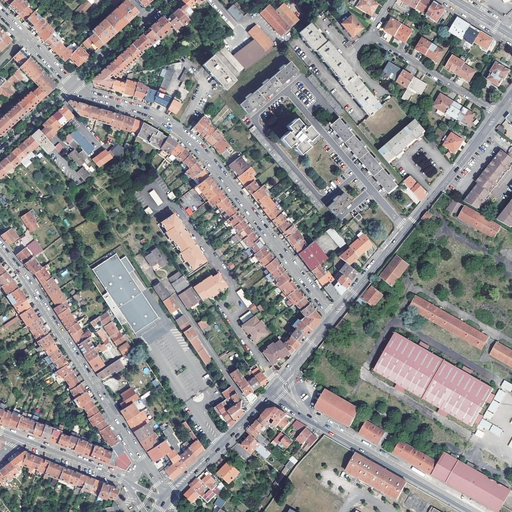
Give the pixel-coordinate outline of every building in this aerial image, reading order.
[(13,0),(9,5),(18,14),(26,6),(28,5),(23,0),(13,0)] [(79,17),(91,4),(88,0),(85,0),(74,11),(77,15),(79,17)] [(137,13),(126,0),(125,0),(116,9),(128,22),(135,15),(137,13)] [(181,0),(185,4),(189,8),(196,2),(194,0),(181,0)] [(331,8),(341,0),(330,0),(327,3),(331,8)] [(356,0),(350,0),(349,3),(371,15),(377,4),(370,0),(360,0),(359,2),(356,0)] [(403,0),(403,2),(416,9),(416,8),(421,0),(403,0)] [(432,2),(429,0),(421,0),(416,8),(427,15),(434,3),(432,2)] [(241,7),(235,1),(231,4),(237,10),(241,7)] [(427,15),(438,22),(445,10),(434,3),(427,15)] [(185,4),(179,9),(189,20),(195,15),(189,8),(185,4)] [(237,10),(231,4),(227,8),(227,9),(237,21),(242,17),(237,10)] [(299,21),(284,4),(275,11),(291,28),(299,21)] [(270,5),(261,12),(283,35),(291,28),(275,11),(270,5)] [(26,6),(18,14),(25,21),(33,13),(26,6)] [(128,22),(116,9),(104,20),(115,33),(122,27),(128,22)] [(179,9),(173,15),(182,25),(183,26),(189,20),(179,9)] [(33,13),(25,21),(31,28),(39,19),(35,16),(37,14),(34,12),(33,13)] [(182,25),(173,15),(166,21),(172,27),(175,31),(182,25)] [(341,24),(352,37),(362,28),(351,15),(341,24)] [(161,18),(156,23),(166,33),(172,27),(166,21),(163,17),(161,18)] [(449,32),(462,40),(463,37),(471,25),(458,17),(449,32)] [(39,19),(31,28),(38,34),(48,25),(41,18),(39,19)] [(392,19),(385,31),(395,37),(402,25),(392,19)] [(104,20),(91,31),(93,33),(103,44),(109,39),(115,33),(104,20)] [(404,22),(402,25),(414,32),(415,30),(404,22)] [(151,27),(150,28),(159,39),(166,33),(156,23),(151,27)] [(272,43),(255,24),(253,26),(270,45),(272,43)] [(350,71),(351,70),(343,60),(334,50),(327,41),(326,42),(318,32),(310,24),(299,33),(314,52),(315,51),(340,79),(350,71)] [(48,25),(38,34),(45,41),(54,32),(48,25)] [(407,44),(414,32),(402,25),(395,37),(400,40),(407,44)] [(479,30),(471,25),(463,37),(467,39),(466,41),(473,45),(475,43),(481,32),(479,30)] [(253,26),(247,32),(253,39),(264,51),(270,45),(253,26)] [(147,31),(143,35),(152,44),(154,47),(161,41),(159,39),(150,28),(147,31)] [(54,32),(45,41),(52,48),(58,41),(61,39),(54,32)] [(475,43),(488,51),(494,39),(488,36),(481,32),(475,43)] [(0,50),(0,51),(12,40),(5,33),(0,37),(0,50)] [(103,44),(93,33),(86,40),(91,46),(95,51),(97,49),(103,44)] [(141,36),(137,39),(146,49),(152,44),(143,35),(141,36)] [(134,43),(132,45),(140,55),(146,49),(137,39),(134,43)] [(264,51),(253,39),(233,56),(244,68),(245,69),(249,66),(257,60),(266,53),(264,51)] [(423,39),(416,50),(426,56),(432,45),(423,39)] [(58,41),(52,48),(59,55),(65,49),(58,41)] [(59,55),(64,61),(69,57),(75,51),(76,50),(70,44),(65,49),(59,55)] [(426,56),(437,63),(444,52),(433,44),(432,45),(426,56)] [(130,46),(125,51),(134,60),(140,55),(132,45),(130,46)] [(218,51),(238,73),(244,68),(233,56),(224,46),(218,51)] [(89,56),(80,47),(76,50),(75,51),(84,61),(85,60),(89,56)] [(21,50),(13,57),(21,66),(29,58),(21,50)] [(69,57),(78,66),(83,62),(84,61),(75,51),(69,57)] [(120,55),(119,57),(127,66),(134,60),(125,51),(120,55)] [(202,66),(224,91),(234,81),(213,56),(202,66)] [(118,58),(112,62),(121,72),(127,66),(119,57),(118,58)] [(453,57),(446,68),(458,75),(464,65),(465,64),(453,57)] [(20,68),(33,81),(43,71),(36,65),(29,58),(21,66),(20,68)] [(240,104),(247,114),(256,106),(273,92),(290,77),(298,71),(290,61),(286,66),(284,64),(279,69),(280,70),(268,80),(267,79),(262,83),(263,85),(252,94),(250,93),(245,97),(246,99),(240,104)] [(107,67),(106,68),(112,75),(114,78),(121,72),(112,62),(107,67)] [(180,62),(170,65),(160,88),(166,91),(175,70),(177,69),(181,70),(181,63),(180,62)] [(380,78),(384,82),(388,75),(398,81),(399,80),(404,71),(389,63),(380,78)] [(492,73),(488,80),(498,87),(503,80),(504,80),(510,71),(496,63),(491,72),(492,73)] [(458,75),(469,82),(476,72),(464,65),(458,75)] [(103,71),(92,80),(94,85),(111,90),(114,81),(109,80),(109,79),(112,75),(106,68),(103,71)] [(189,72),(186,68),(179,81),(183,83),(189,72)] [(46,95),(56,85),(49,78),(43,71),(33,81),(38,87),(46,95)] [(339,80),(343,85),(354,75),(350,71),(340,79),(339,80)] [(404,71),(399,80),(409,87),(415,78),(404,71)] [(13,74),(20,81),(23,78),(19,74),(18,74),(16,72),(13,74)] [(2,86),(11,96),(13,93),(8,87),(14,80),(20,86),(22,84),(20,81),(13,74),(6,81),(2,86)] [(312,74),(308,78),(338,114),(343,110),(312,74)] [(343,85),(369,116),(381,106),(375,99),(358,79),(354,75),(343,85)] [(402,98),(408,101),(413,93),(412,92),(414,90),(422,94),(427,85),(415,78),(409,87),(402,98)] [(123,93),(126,85),(114,81),(111,90),(123,93)] [(123,93),(134,96),(138,84),(126,81),(126,85),(123,93)] [(142,84),(138,83),(138,84),(134,96),(144,100),(144,99),(148,89),(148,88),(143,86),(142,84)] [(0,87),(0,107),(1,106),(0,104),(0,94),(2,92),(8,99),(11,96),(2,86),(0,87)] [(34,86),(29,91),(30,92),(39,101),(44,97),(46,95),(38,87),(36,89),(34,86)] [(166,91),(160,88),(158,93),(154,103),(164,108),(170,97),(165,94),(166,91)] [(148,89),(144,99),(154,103),(158,93),(148,89)] [(31,108),(39,101),(30,92),(17,104),(26,113),(31,108)] [(394,94),(381,106),(369,116),(358,126),(379,151),(416,120),(394,94)] [(434,107),(442,112),(440,114),(445,117),(447,114),(454,102),(442,95),(434,107)] [(184,102),(177,98),(175,101),(174,99),(168,109),(176,114),(184,102)] [(82,116),(83,116),(83,117),(88,118),(90,107),(69,101),(68,102),(80,116),(81,115),(82,116)] [(447,114),(457,120),(464,108),(454,102),(447,114)] [(26,113),(17,104),(4,115),(13,125),(19,119),(26,113)] [(73,115),(64,106),(63,106),(58,111),(67,121),(73,115)] [(90,107),(88,118),(97,120),(100,110),(90,107)] [(457,120),(468,126),(475,115),(464,108),(457,120)] [(97,120),(96,121),(111,126),(114,114),(100,110),(97,120)] [(55,114),(53,116),(62,126),(67,121),(58,111),(55,114)] [(110,128),(119,131),(120,129),(124,117),(114,114),(111,126),(110,128)] [(455,123),(457,120),(447,114),(445,117),(455,123)] [(4,115),(0,119),(0,136),(5,132),(13,125),(4,115)] [(47,121),(55,131),(62,126),(53,116),(48,120),(47,121)] [(135,120),(124,117),(120,129),(130,132),(131,130),(135,120)] [(209,123),(202,118),(197,124),(194,128),(200,133),(208,124),(209,123)] [(293,147),(299,155),(309,147),(306,143),(310,140),(316,135),(308,125),(303,130),(301,127),(302,126),(296,118),(286,126),(290,131),(288,132),(287,131),(280,138),(288,148),(292,144),(294,146),(293,147)] [(383,186),(390,194),(399,187),(394,181),(396,180),(392,175),(390,176),(380,165),(382,163),(377,158),(376,160),(366,148),(367,146),(363,142),(361,143),(351,132),(353,130),(349,125),(347,126),(341,119),(334,125),(332,123),(331,125),(332,127),(339,136),(354,152),(368,170),(383,186)] [(135,120),(131,130),(139,133),(143,123),(135,120)] [(426,131),(416,120),(379,151),(389,163),(398,155),(419,137),(426,131)] [(43,125),(45,128),(41,132),(48,140),(50,137),(52,139),(55,137),(53,135),(56,132),(55,131),(47,121),(43,125)] [(160,149),(167,138),(157,132),(151,128),(143,123),(139,133),(135,143),(137,144),(140,148),(148,159),(156,147),(159,150),(160,149)] [(200,133),(207,139),(215,131),(208,124),(200,133)] [(500,125),(497,128),(503,134),(506,131),(500,125)] [(223,129),(220,126),(215,130),(223,137),(226,134),(222,130),(223,129)] [(250,130),(318,209),(323,205),(254,126),(250,130)] [(47,154),(55,147),(48,140),(41,132),(38,129),(33,134),(31,136),(38,144),(47,154)] [(91,147),(92,146),(85,139),(76,129),(70,135),(69,134),(64,138),(69,144),(68,144),(73,150),(68,154),(79,167),(85,162),(84,161),(89,157),(88,155),(93,149),(91,147)] [(207,139),(213,146),(222,138),(223,137),(215,130),(215,131),(207,139)] [(444,145),(455,152),(463,141),(452,133),(444,145)] [(25,141),(23,142),(31,151),(38,144),(31,136),(25,141)] [(157,154),(164,160),(177,144),(169,138),(168,137),(167,138),(160,149),(163,151),(162,152),(159,152),(157,154)] [(213,146),(219,154),(220,153),(229,146),(222,138),(213,146)] [(19,146),(18,147),(29,159),(31,157),(32,158),(35,156),(31,151),(23,142),(19,146)] [(129,152),(116,143),(107,152),(105,150),(92,160),(98,167),(114,156),(119,161),(129,152)] [(164,160),(171,164),(178,157),(184,149),(179,145),(177,144),(164,160)] [(229,146),(220,153),(225,159),(235,151),(230,145),(229,146)] [(14,151),(12,152),(20,162),(24,166),(30,161),(29,159),(18,147),(14,151)] [(178,157),(183,162),(185,161),(190,155),(184,149),(178,157)] [(464,202),(478,209),(483,204),(484,204),(486,202),(485,201),(495,188),(496,188),(499,185),(498,185),(509,172),(509,173),(511,170),(511,169),(511,168),(511,158),(502,150),(499,153),(492,163),(486,169),(479,178),(476,182),(478,184),(471,193),(464,202)] [(7,157),(6,158),(13,166),(14,167),(20,162),(12,152),(7,157)] [(185,161),(191,168),(197,162),(190,155),(185,161)] [(229,165),(234,172),(236,171),(240,176),(250,168),(240,156),(229,165)] [(4,160),(0,163),(0,164),(6,172),(13,166),(6,158),(4,160)] [(203,170),(197,162),(191,168),(187,171),(187,172),(191,177),(192,178),(203,170)] [(94,169),(91,166),(88,168),(84,163),(82,165),(90,173),(94,169)] [(240,176),(237,177),(245,187),(253,181),(255,180),(251,175),(255,172),(251,167),(250,168),(240,176)] [(82,168),(77,173),(83,180),(89,175),(82,168)] [(203,170),(192,178),(198,185),(208,176),(203,170)] [(412,175),(405,181),(422,201),(428,194),(424,190),(412,175)] [(198,185),(196,186),(208,200),(220,191),(214,184),(208,176),(198,185)] [(245,187),(251,195),(259,188),(253,181),(245,187)] [(269,192),(263,185),(259,188),(251,195),(257,202),(266,194),(269,192)] [(208,200),(196,186),(194,188),(206,202),(208,200)] [(172,191),(167,195),(171,200),(176,197),(172,191)] [(225,197),(220,191),(208,200),(213,207),(216,204),(225,197)] [(327,207),(335,216),(344,208),(352,201),(344,192),(339,197),(338,195),(333,200),(334,201),(327,207)] [(257,202),(262,208),(271,200),(266,194),(257,202)] [(231,205),(225,197),(216,204),(222,212),(231,205)] [(446,209),(455,215),(461,204),(452,199),(446,209)] [(262,208),(267,214),(276,207),(271,200),(262,208)] [(511,203),(498,221),(511,229),(511,227),(511,203)] [(237,212),(231,205),(222,212),(221,213),(227,220),(237,212)] [(463,205),(456,217),(491,237),(498,225),(463,205)] [(267,214),(272,221),(281,213),(276,207),(267,214)] [(27,212),(18,218),(29,233),(38,227),(27,212)] [(242,219),(237,212),(227,220),(233,227),(242,219)] [(272,221),(277,227),(286,219),(281,213),(272,221)] [(165,232),(171,241),(173,240),(181,252),(179,253),(185,262),(187,261),(193,270),(206,261),(196,246),(195,248),(193,245),(195,244),(184,228),(182,230),(180,227),(182,225),(174,214),(160,223),(166,231),(165,232)] [(289,217),(286,219),(291,226),(293,225),(294,223),(289,217)] [(247,225),(242,219),(233,227),(230,229),(232,232),(235,235),(247,225)] [(291,226),(286,219),(277,227),(282,233),(291,226)] [(235,235),(232,237),(235,241),(238,239),(239,240),(241,238),(242,240),(243,239),(252,232),(247,225),(235,235)] [(282,233),(286,238),(296,229),(293,225),(291,226),(282,233)] [(327,231),(341,248),(347,243),(337,232),(332,227),(327,231)] [(13,228),(0,235),(1,237),(8,245),(19,238),(13,228)] [(286,238),(292,246),(301,238),(303,237),(296,229),(286,238)] [(243,239),(248,247),(250,246),(258,239),(252,232),(243,239)] [(358,237),(360,239),(350,247),(351,248),(358,257),(373,245),(362,233),(358,237)] [(34,240),(35,241),(43,252),(45,250),(37,238),(34,240)] [(292,246),(298,254),(307,246),(301,238),(292,246)] [(250,246),(255,253),(264,246),(258,239),(250,246)] [(35,257),(43,252),(35,241),(27,246),(35,257)] [(298,254),(312,271),(319,265),(327,259),(314,241),(307,246),(298,254)] [(254,254),(259,261),(269,253),(264,246),(255,253),(254,254)] [(25,248),(16,255),(23,265),(24,264),(33,258),(25,248)] [(351,248),(339,258),(347,263),(349,265),(358,257),(351,248)] [(145,257),(154,271),(167,262),(162,255),(161,255),(156,249),(151,252),(152,253),(145,257)] [(259,261),(264,267),(265,266),(274,259),(269,253),(259,261)] [(120,260),(116,254),(92,270),(108,293),(102,296),(122,325),(127,322),(135,333),(154,321),(159,317),(129,273),(134,270),(126,256),(120,260)] [(34,273),(42,268),(41,266),(40,267),(33,258),(24,264),(28,270),(32,275),(34,273)] [(265,266),(270,273),(279,266),(274,259),(265,266)] [(227,264),(231,270),(235,266),(231,261),(227,264)] [(380,283),(392,292),(409,270),(397,261),(380,283)] [(354,278),(356,276),(352,273),(352,271),(353,269),(349,265),(347,263),(340,271),(343,274),(351,281),(354,278)] [(312,271),(318,279),(326,273),(324,270),(323,271),(319,265),(312,271)] [(270,273),(275,279),(284,272),(279,266),(270,273)] [(38,279),(42,285),(51,279),(43,267),(42,268),(34,273),(38,279)] [(0,287),(2,286),(12,280),(6,271),(0,274),(0,287)] [(182,277),(178,272),(169,278),(172,283),(182,277)] [(273,280),(279,287),(280,286),(289,279),(284,272),(275,279),(273,280)] [(318,279),(324,287),(330,283),(334,279),(328,272),(326,273),(318,279)] [(208,297),(209,299),(216,294),(214,292),(217,290),(221,288),(223,290),(227,286),(219,274),(214,277),(213,275),(193,287),(202,300),(208,297)] [(343,274),(337,281),(338,281),(346,288),(349,285),(351,281),(343,274)] [(172,284),(177,292),(188,285),(182,276),(182,277),(172,283),(172,284)] [(46,290),(49,296),(59,290),(59,289),(52,278),(51,279),(42,285),(46,290)] [(289,279),(280,286),(287,296),(297,288),(289,279)] [(8,295),(18,288),(12,280),(2,286),(8,295)] [(346,288),(338,281),(333,287),(340,295),(342,293),(346,288)] [(159,283),(153,287),(157,293),(164,289),(159,283)] [(326,289),(335,301),(337,298),(340,295),(333,287),(330,283),(324,287),(326,289)] [(192,285),(188,288),(198,302),(191,306),(192,308),(203,301),(202,300),(193,287),(192,285)] [(285,297),(287,296),(280,286),(279,287),(277,288),(285,297)] [(14,307),(26,300),(18,288),(8,295),(6,296),(12,305),(13,305),(14,307)] [(164,289),(157,293),(162,301),(171,296),(165,288),(164,289)] [(188,309),(191,306),(198,302),(188,288),(179,295),(188,309)] [(247,307),(252,303),(241,288),(236,292),(247,307)] [(287,302),(289,305),(292,303),(294,305),(295,303),(303,297),(297,288),(287,296),(290,299),(287,302)] [(53,301),(57,307),(66,301),(59,290),(49,296),(53,301)] [(365,301),(373,308),(382,297),(374,290),(365,301)] [(178,306),(171,296),(162,301),(175,320),(183,315),(178,306)] [(295,303),(300,310),(309,303),(303,297),(295,303)] [(410,309),(480,350),(487,338),(416,297),(410,309)] [(19,315),(31,308),(26,300),(14,307),(19,315)] [(58,315),(68,308),(70,307),(66,301),(57,307),(54,309),(56,312),(58,315)] [(300,311),(305,317),(314,310),(309,303),(300,310),(300,311)] [(27,326),(38,319),(31,308),(19,315),(27,326)] [(61,320),(71,314),(68,308),(58,315),(60,318),(61,320)] [(320,318),(314,310),(305,317),(300,321),(311,330),(313,327),(320,318)] [(243,323),(253,315),(250,311),(239,318),(243,323)] [(92,325),(93,327),(97,324),(95,322),(99,320),(100,323),(102,322),(104,325),(112,319),(108,312),(101,316),(100,315),(90,322),(92,325)] [(77,322),(71,314),(61,320),(65,326),(67,329),(77,322)] [(187,320),(183,315),(175,320),(180,326),(187,321),(187,320)] [(250,337),(254,343),(267,333),(263,328),(264,326),(260,321),(258,322),(254,316),(241,325),(248,334),(249,333),(251,336),(250,337)] [(18,319),(17,317),(4,325),(6,327),(18,319)] [(197,323),(201,329),(209,324),(205,318),(197,323)] [(32,334),(43,326),(38,319),(27,326),(32,334)] [(296,329),(305,336),(307,335),(311,330),(300,321),(298,319),(292,326),(296,329)] [(342,320),(332,332),(336,335),(346,323),(342,320)] [(104,327),(111,336),(119,331),(112,321),(104,327)] [(154,321),(135,333),(138,337),(157,325),(154,321)] [(191,326),(187,321),(180,326),(183,332),(191,326)] [(77,322),(67,329),(69,332),(71,335),(81,328),(77,322)] [(212,328),(209,324),(201,329),(204,333),(212,328)] [(32,334),(37,341),(48,334),(43,326),(32,334)] [(194,331),(191,326),(183,332),(189,340),(195,337),(197,335),(194,331)] [(74,340),(77,345),(91,336),(92,338),(97,335),(93,329),(80,338),(78,335),(82,333),(81,331),(84,329),(83,327),(81,328),(71,335),(74,340)] [(96,332),(103,342),(107,339),(100,329),(99,330),(96,332)] [(292,336),(300,343),(304,338),(305,336),(296,329),(292,333),(290,331),(288,333),(292,336)] [(112,338),(117,345),(125,339),(121,333),(112,338)] [(44,349),(54,343),(48,334),(37,341),(37,342),(40,347),(37,349),(39,352),(44,349)] [(374,371),(471,427),(492,390),(396,334),(374,371)] [(81,350),(84,355),(98,346),(96,344),(93,346),(90,342),(93,340),(92,338),(91,336),(77,345),(81,350)] [(286,343),(294,349),(296,347),(300,343),(292,336),(286,343)] [(189,340),(205,365),(211,360),(195,337),(189,340)] [(262,352),(272,365),(277,361),(276,359),(279,356),(281,358),(289,352),(283,344),(280,340),(280,339),(274,343),(273,342),(267,346),(268,348),(262,352)] [(119,348),(123,355),(132,349),(127,342),(119,348)] [(289,352),(290,354),(291,353),(294,349),(286,343),(285,342),(283,344),(289,352)] [(48,356),(58,349),(54,343),(44,349),(48,356)] [(113,358),(117,355),(109,343),(105,346),(107,349),(104,351),(108,358),(113,358)] [(104,344),(99,348),(102,352),(104,351),(107,349),(105,346),(104,344)] [(511,352),(497,344),(490,356),(511,368),(511,352)] [(86,359),(88,362),(98,355),(95,351),(99,348),(98,346),(84,355),(86,359)] [(53,362),(62,356),(58,349),(48,356),(53,362)] [(90,364),(95,372),(104,365),(98,355),(88,362),(90,364)] [(49,365),(53,362),(48,356),(45,358),(49,365)] [(58,371),(68,364),(62,356),(53,362),(58,371)] [(96,374),(100,379),(109,373),(109,372),(112,370),(113,371),(115,370),(117,373),(124,368),(118,359),(96,374)] [(62,378),(72,371),(68,364),(58,371),(57,372),(61,378),(62,378)] [(261,385),(267,380),(262,373),(258,366),(251,371),(253,375),(254,376),(261,385)] [(471,374),(472,371),(464,366),(462,369),(471,374)] [(237,369),(230,374),(236,381),(237,383),(243,378),(240,374),(237,369)] [(67,384),(76,377),(72,371),(62,378),(64,381),(65,381),(67,384)] [(261,385),(254,376),(246,382),(252,390),(261,385)] [(70,391),(80,384),(76,377),(67,384),(69,387),(69,388),(70,391)] [(251,401),(252,402),(257,397),(252,390),(246,382),(243,378),(237,383),(249,401),(251,401)] [(511,445),(511,385),(504,381),(500,388),(511,393),(511,419),(510,424),(511,425),(511,439),(509,444),(511,445)] [(75,399),(85,392),(80,384),(70,391),(69,391),(75,399)] [(221,392),(226,399),(236,392),(232,387),(231,386),(221,392)] [(121,404),(123,408),(132,403),(138,398),(131,388),(121,394),(125,401),(121,404)] [(499,389),(484,415),(491,419),(506,393),(499,389)] [(140,397),(147,408),(150,406),(145,398),(152,393),(150,391),(140,397)] [(316,408),(350,428),(360,410),(326,391),(316,408)] [(81,406),(90,399),(85,392),(75,399),(79,407),(81,406)] [(245,408),(245,406),(236,392),(226,399),(224,401),(225,402),(231,397),(232,399),(229,400),(233,405),(230,407),(228,404),(224,407),(234,421),(236,419),(238,417),(244,410),(245,408)] [(86,412),(95,406),(90,399),(81,406),(83,409),(84,408),(86,412)] [(141,401),(136,404),(139,410),(144,407),(141,401)] [(217,406),(230,425),(234,421),(224,407),(223,406),(226,404),(225,402),(224,401),(217,406)] [(123,408),(120,410),(123,414),(127,421),(139,413),(132,403),(123,408)] [(4,410),(0,420),(0,421),(5,423),(8,424),(14,409),(6,406),(4,410)] [(14,409),(8,424),(14,427),(17,428),(22,413),(24,410),(15,406),(14,409)] [(89,419),(99,412),(95,406),(86,412),(88,415),(87,416),(89,419)] [(132,428),(133,431),(147,422),(154,418),(147,408),(139,413),(127,421),(132,428)] [(275,408),(268,410),(267,411),(262,416),(268,422),(271,419),(273,421),(281,411),(275,408)] [(272,426),(275,429),(278,425),(285,418),(287,415),(284,413),(282,412),(281,411),(273,421),(275,422),(272,426)] [(95,425),(103,419),(101,416),(99,412),(89,419),(88,419),(93,426),(95,425)] [(22,413),(17,428),(20,429),(22,430),(26,418),(27,415),(22,413)] [(31,420),(27,432),(30,433),(32,434),(36,422),(38,418),(33,416),(31,420)] [(268,422),(262,416),(257,421),(264,427),(269,423),(268,422)] [(26,418),(22,430),(23,430),(27,432),(31,420),(26,418)] [(278,425),(284,430),(290,423),(285,418),(278,425)] [(99,432),(108,426),(107,425),(103,419),(95,425),(99,432)] [(479,425),(500,436),(503,429),(482,419),(479,425)] [(45,425),(40,437),(46,439),(49,440),(54,428),(47,426),(49,422),(46,421),(45,425)] [(257,421),(252,426),(256,429),(259,432),(264,427),(257,421)] [(296,421),(292,426),(302,434),(306,429),(307,427),(296,421)] [(36,422),(32,434),(34,435),(40,437),(45,425),(36,422)] [(138,438),(140,441),(153,433),(147,422),(133,431),(138,438)] [(366,422),(360,434),(379,445),(386,433),(366,422)] [(54,428),(49,440),(51,441),(57,443),(60,434),(63,426),(61,425),(59,428),(55,426),(54,428)] [(104,439),(113,434),(112,432),(108,426),(99,432),(104,439)] [(261,444),(266,438),(259,432),(256,429),(252,434),(251,436),(261,444)] [(297,439),(303,444),(306,441),(311,434),(306,429),(302,434),(297,439)] [(482,438),(485,433),(478,429),(475,435),(482,438)] [(174,448),(176,451),(179,450),(179,447),(176,443),(178,441),(172,433),(171,433),(168,431),(165,434),(168,439),(174,448)] [(187,442),(185,443),(188,448),(194,457),(204,449),(192,432),(189,434),(192,439),(193,438),(196,442),(190,446),(187,442)] [(70,437),(66,447),(68,448),(74,450),(78,439),(80,435),(74,433),(73,437),(70,436),(70,437)] [(143,447),(147,452),(147,451),(158,445),(154,438),(156,437),(153,433),(140,441),(143,447)] [(276,438),(287,449),(292,443),(281,433),(276,438)] [(60,434),(57,443),(63,446),(66,447),(70,437),(60,434)] [(111,446),(118,442),(117,440),(113,434),(104,439),(108,444),(109,444),(111,446)] [(309,443),(311,446),(317,439),(311,434),(306,441),(309,443)] [(241,446),(251,454),(256,450),(261,444),(251,436),(241,446)] [(78,439),(74,450),(80,452),(82,453),(86,442),(78,439)] [(151,457),(154,462),(165,455),(174,448),(168,439),(158,445),(147,451),(151,457)] [(86,442),(82,453),(86,455),(90,456),(94,445),(86,442)] [(117,456),(124,451),(121,447),(118,442),(111,446),(113,450),(117,456)] [(401,442),(394,453),(497,511),(499,511),(503,506),(511,491),(436,448),(430,459),(401,442)] [(271,453),(261,444),(256,450),(266,459),(271,453)] [(94,445),(90,456),(92,457),(100,460),(104,450),(103,449),(103,448),(94,445)] [(165,455),(167,458),(170,456),(174,462),(180,471),(183,468),(186,466),(179,455),(176,451),(174,448),(165,455)] [(194,457),(188,448),(179,455),(186,466),(190,463),(195,458),(194,457)] [(104,450),(100,460),(102,461),(108,463),(112,453),(104,450)] [(113,466),(117,456),(113,450),(112,453),(108,463),(112,465),(113,466)] [(117,456),(113,466),(125,470),(128,467),(132,462),(124,451),(117,456)] [(26,453),(24,452),(17,457),(24,465),(24,463),(26,453)] [(30,464),(33,456),(32,455),(26,453),(24,463),(30,465),(30,464)] [(356,453),(346,470),(397,499),(407,482),(356,453)] [(30,464),(35,466),(35,465),(38,466),(41,459),(35,456),(33,456),(30,464)] [(290,461),(294,465),(298,461),(292,456),(289,460),(290,461)] [(24,465),(17,457),(11,462),(17,471),(24,465)] [(38,466),(37,468),(46,471),(50,462),(43,460),(41,459),(38,466)] [(170,477),(171,480),(181,472),(180,471),(174,462),(173,463),(171,461),(167,464),(167,465),(164,468),(165,470),(163,469),(159,472),(164,479),(168,476),(170,477)] [(290,461),(285,466),(286,467),(289,470),(294,465),(290,461)] [(17,471),(11,462),(3,468),(11,478),(19,472),(17,471)] [(46,471),(44,477),(47,479),(49,476),(54,478),(51,485),(56,487),(58,482),(59,480),(59,479),(63,467),(56,465),(50,462),(46,471)] [(218,473),(232,486),(235,483),(232,480),(239,473),(229,463),(218,473)] [(59,479),(67,482),(72,471),(70,470),(63,467),(59,479)] [(273,486),(275,488),(289,470),(286,467),(278,478),(273,486)] [(11,478),(3,468),(0,470),(0,472),(5,479),(5,478),(8,481),(12,478),(11,478)] [(67,482),(76,485),(80,474),(78,473),(72,471),(67,482)] [(215,483),(217,480),(208,472),(204,475),(206,477),(202,480),(209,487),(216,492),(218,490),(216,488),(217,488),(212,484),(214,482),(215,483)] [(75,488),(81,490),(82,489),(87,476),(82,475),(80,474),(76,485),(75,488)] [(82,489),(90,492),(95,480),(89,478),(87,476),(82,489)] [(200,495),(208,503),(217,493),(216,492),(209,487),(208,489),(209,490),(210,491),(206,495),(202,492),(206,488),(202,483),(197,478),(196,479),(189,485),(191,487),(200,495)] [(89,493),(97,496),(103,483),(97,481),(95,480),(90,492),(89,493)] [(97,496),(106,499),(107,497),(111,486),(107,484),(103,483),(97,496)] [(107,497),(115,500),(118,491),(119,489),(117,489),(111,486),(107,497)] [(185,494),(193,502),(200,495),(191,487),(190,488),(185,494)] [(220,496),(215,503),(222,508),(226,501),(220,496)]
